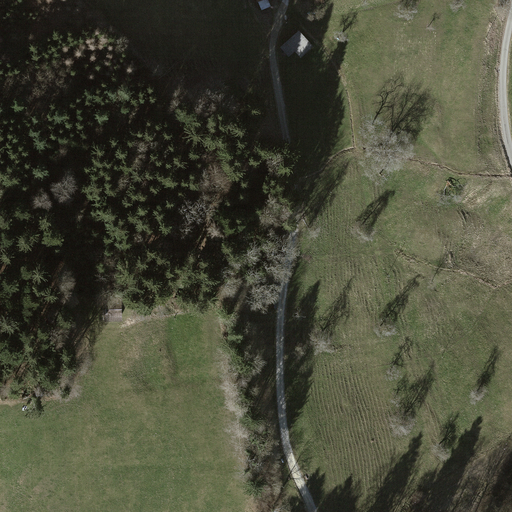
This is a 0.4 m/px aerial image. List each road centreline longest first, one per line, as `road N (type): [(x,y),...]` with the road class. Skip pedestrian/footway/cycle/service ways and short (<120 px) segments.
road 1 (track): [(285,0),(271,48),(291,193),(279,386),(284,447),(309,511)]
road 2 (residential): [(511,155),(502,77),(511,16)]
